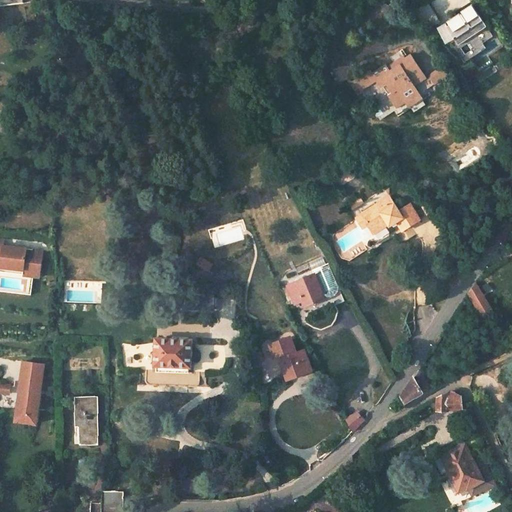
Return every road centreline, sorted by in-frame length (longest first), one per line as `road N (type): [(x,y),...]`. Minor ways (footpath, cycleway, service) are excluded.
road 1 (tertiary): [(511,225),(363,432)]
road 2 (tertiary): [(363,432),(298,490),(266,502),(157,511)]
road 3 (residential): [(511,482),(457,386),(363,432)]
road 4 (residential): [(312,0),(233,10),(110,0)]
